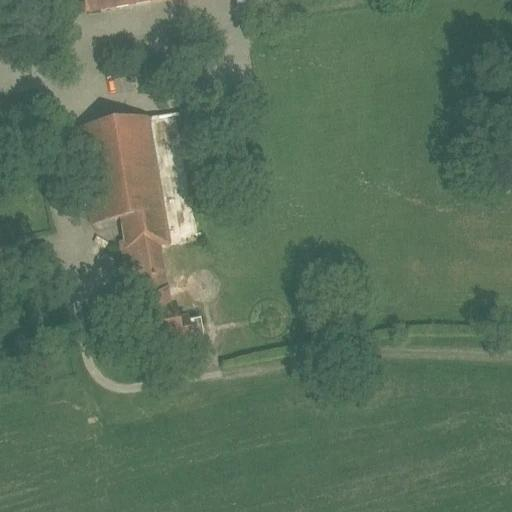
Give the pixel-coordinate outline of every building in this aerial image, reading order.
[(79,0),(84,25),(228,0),(79,0)] [(146,128),(162,253),(196,248),(180,124),(146,128)] [(157,256),(163,255),(162,253),(146,128),(77,137),(89,230),(116,226),(121,261),(157,256)] [(15,238),(0,235),(0,271),(11,273),(15,238)] [(164,316),(157,256),(121,261),(125,297),(128,321),(164,316)] [(172,315),(164,316),(128,321),(134,363),(188,356),(188,354),(199,353),(196,332),(185,334),(185,330),(174,332),(172,315)]
